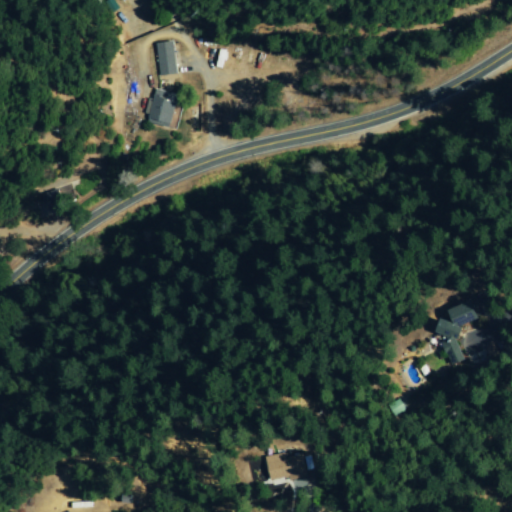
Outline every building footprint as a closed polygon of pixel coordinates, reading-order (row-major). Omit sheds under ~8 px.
[(157,43),(158,76),(177,75),(175,43),(157,43)] [(144,122),(171,129),(179,95),(156,89),(153,99),(150,98),(144,122)] [(32,197),(38,217),(63,209),(57,189),(32,197)] [(452,366),(466,361),(458,340),(466,336),(462,327),(484,318),(477,299),(450,310),(454,320),(443,325),(444,328),(438,330),(443,342),(442,342),(452,366)] [(275,457),(276,482),(313,480),(312,458),(294,459),(294,456),(275,457)]
